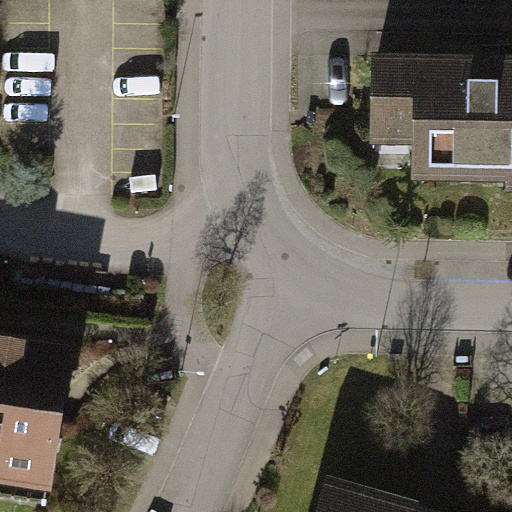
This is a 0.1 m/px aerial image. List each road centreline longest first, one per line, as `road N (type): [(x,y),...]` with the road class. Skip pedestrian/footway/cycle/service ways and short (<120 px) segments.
road 1 (residential): [(290,288),(243,185),(231,119),(237,0)]
road 2 (residential): [(194,511),(290,288)]
road 3 (residential): [(290,288),(359,306),(511,312)]
